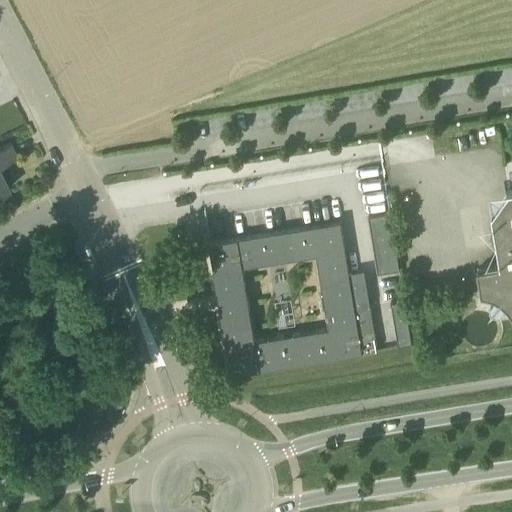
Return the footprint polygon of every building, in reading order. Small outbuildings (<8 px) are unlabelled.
[(227,131),(228,116),(193,115),(193,131),(227,131)] [(0,165),(17,157),(10,143),(0,147),(0,192),(10,188),(0,168),(0,165)] [(511,190),(507,191),(491,213),(500,264),(477,268),(481,293),(486,294),(489,295),(493,296),(496,298),(492,302),(491,302),(491,303),(490,305),(490,306),(490,307),(490,308),(490,309),(491,310),(491,311),(492,311),(493,312),(494,312),(495,313),(496,313),(498,312),(499,312),(500,311),(501,310),(501,309),(502,308),(505,304),(507,306),(508,308),(510,310),(511,311),(511,313),(511,190)] [(399,269),(390,212),(368,216),(377,272),(399,269)] [(370,305),(355,308),(340,220),(209,242),(231,373),(378,349),(370,305)] [(412,343),(404,300),(390,302),(397,346),(412,343)]
